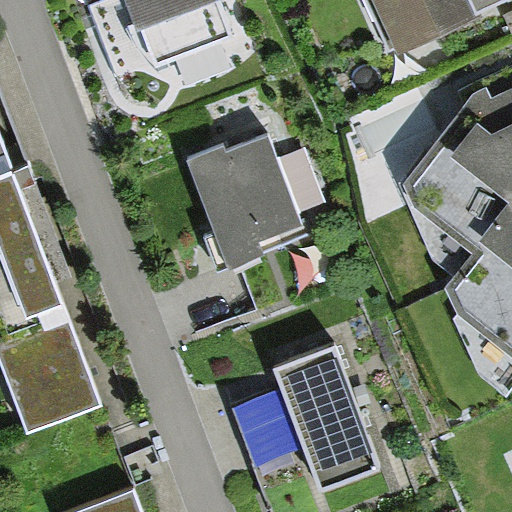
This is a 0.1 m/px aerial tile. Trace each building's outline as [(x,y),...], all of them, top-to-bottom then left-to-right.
[(148,0),(170,55),(246,25),(238,0),(148,0)] [(375,0),(394,40),(483,0),(375,0)] [(0,315),(39,420),(110,393),(0,98),(0,315)] [(511,106),(495,114),(477,99),(409,168),(424,202),(474,241),(446,271),(463,297),(459,305),(484,368),(509,385),(511,380),(511,106)] [(221,268),(317,233),(277,127),(232,144),(228,133),(193,146),(220,217),(204,223),(221,268)] [(325,479),(382,457),(335,339),(278,361),(325,479)] [(73,511),(154,511),(144,484),(73,510),(73,511)]
